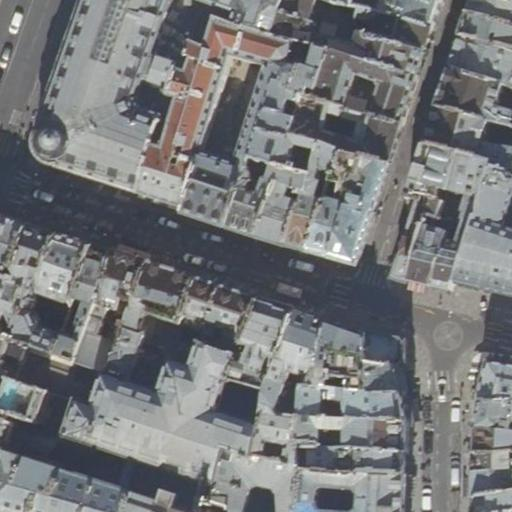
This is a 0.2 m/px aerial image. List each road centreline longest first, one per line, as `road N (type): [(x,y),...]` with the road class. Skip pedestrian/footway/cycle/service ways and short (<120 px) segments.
road 1 (residential): [(365,298),(0,183)]
road 2 (residential): [(457,0),(365,298)]
road 3 (residential): [(439,511),(446,357)]
